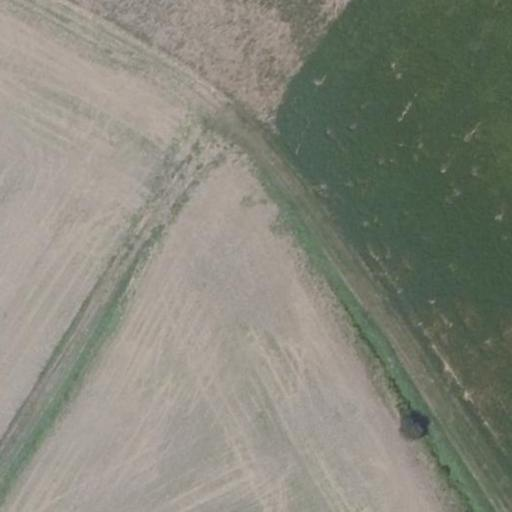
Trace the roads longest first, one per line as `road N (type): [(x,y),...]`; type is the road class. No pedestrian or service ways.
road 1 (track): [(508,511),(284,174),(129,56),(32,0)]
road 2 (track): [(210,118),(0,470)]
